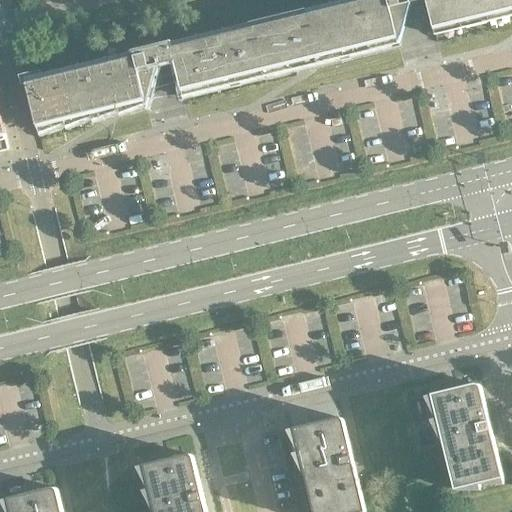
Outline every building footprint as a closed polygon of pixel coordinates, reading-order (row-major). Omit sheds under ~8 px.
[(511,0),(342,0),(171,42),(171,41),(132,51),(41,74),(40,70),(20,75),(23,85),(27,84),(37,126),(118,106),(146,104),(148,104),(153,84),(154,85),(160,64),(174,61),(183,95),(295,68),(297,73),(304,69),(303,66),(399,42),(405,23),(406,23),(412,3),(422,0),(426,0),(434,34),(511,14),(511,0)] [(0,150),(9,148),(0,110),(0,150)] [(478,384),(476,384),(470,385),(432,394),(429,395),(429,396),(433,395),(438,418),(435,419),(438,419),(456,489),(479,483),(480,487),(481,487),(480,483),(503,478),(503,481),(504,481),(503,478),(504,478),(482,388),(481,387),(481,386),(480,385),(478,384)] [(340,417),(339,417),(338,417),(295,428),(291,429),(292,430),(295,429),(301,451),(297,452),(297,453),(301,452),(315,511),(362,511),(365,511),(366,511),(344,420),(343,420),(342,418),(341,417),(340,417)] [(190,454),(188,454),(145,464),(145,465),(141,466),(142,466),(145,466),(151,488),(147,489),(147,490),(151,489),(156,511),(207,511),(194,457),(193,456),(192,455),(190,454)] [(55,487),(53,487),(52,487),(9,498),(6,499),(6,500),(10,499),(12,511),(63,511),(59,491),(58,490),(58,489),(57,489),(56,488),(55,487)]
